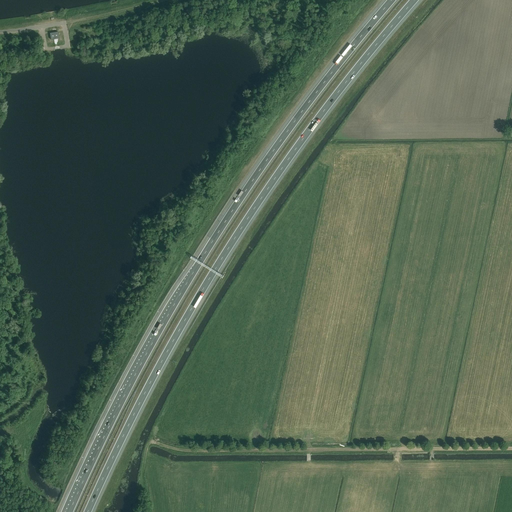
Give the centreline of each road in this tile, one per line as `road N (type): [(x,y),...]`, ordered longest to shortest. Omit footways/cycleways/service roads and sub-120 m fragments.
road 1 (motorway): [(88,511),(222,258),(287,159),(415,0)]
road 2 (motorway): [(392,0),(320,86),(212,241),(69,511)]
road 3 (track): [(154,441),(185,450),(511,448)]
